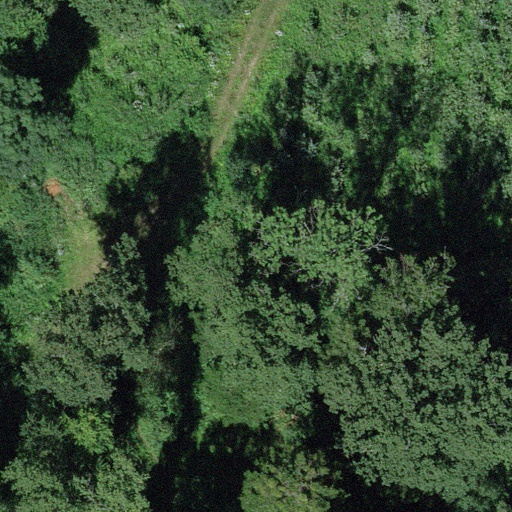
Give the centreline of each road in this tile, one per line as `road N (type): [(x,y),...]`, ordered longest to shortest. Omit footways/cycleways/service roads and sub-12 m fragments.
road 1 (track): [(73,294),(511,219)]
road 2 (track): [(73,294),(178,167),(256,49),(272,0)]
